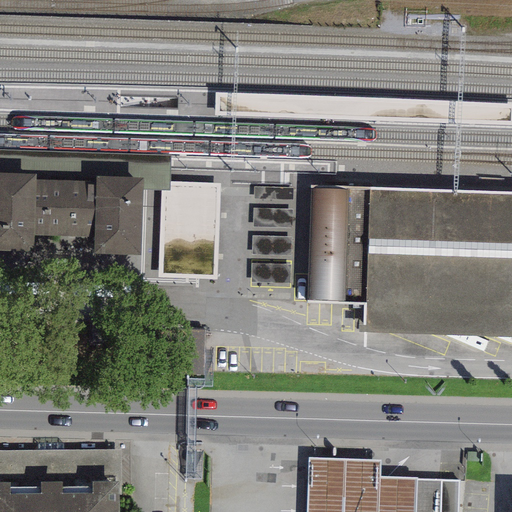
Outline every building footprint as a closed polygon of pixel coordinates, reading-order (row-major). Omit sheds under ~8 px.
[(511,101),(215,89),(214,120),(511,129),(511,101)] [(170,155),(0,149),(0,173),(36,175),(36,184),(96,186),(96,177),(142,179),(142,185),(142,189),(169,190),(170,155)] [(96,186),(36,184),(36,175),(0,173),(0,250),(34,252),(35,236),(93,238),(93,255),(140,256),(142,189),(142,185),(142,179),(96,177),(96,186)] [(221,183),(161,180),(157,277),(174,277),(217,279),(221,183)] [(511,192),(366,188),(320,186),(310,186),(306,301),(365,303),(511,307),(511,192)] [(511,307),(365,303),(366,331),(511,336),(511,307)] [(204,330),(137,327),(135,373),(202,376),(204,330)] [(121,450),(0,450),(0,483),(9,483),(9,487),(40,487),(40,482),(62,482),(62,487),(93,487),(93,482),(118,482),(118,495),(122,495),(121,450)] [(415,511),(416,480),(416,477),(390,477),(379,476),(380,460),(308,457),(308,489),(306,511),(415,511)] [(415,511),(458,511),(460,481),(416,480),(415,511)] [(9,483),(0,483),(0,511),(117,511),(118,495),(118,482),(93,482),(93,487),(62,487),(62,482),(40,482),(40,487),(9,487),(9,483)]
